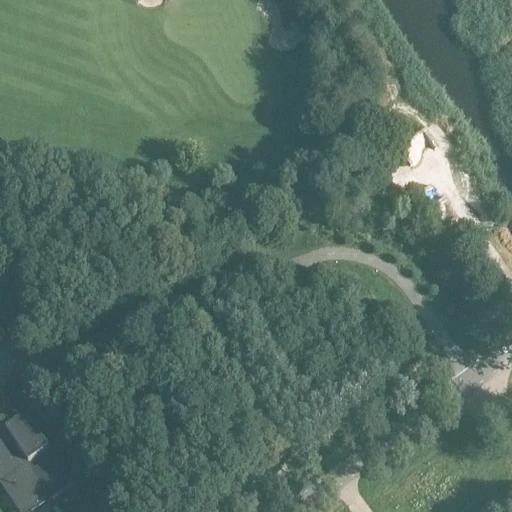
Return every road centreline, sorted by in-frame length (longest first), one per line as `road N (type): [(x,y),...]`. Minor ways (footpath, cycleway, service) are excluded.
road 1 (residential): [(0,375),(327,258),(385,270),(412,292),(475,379)]
road 2 (tertiary): [(294,511),(475,379)]
